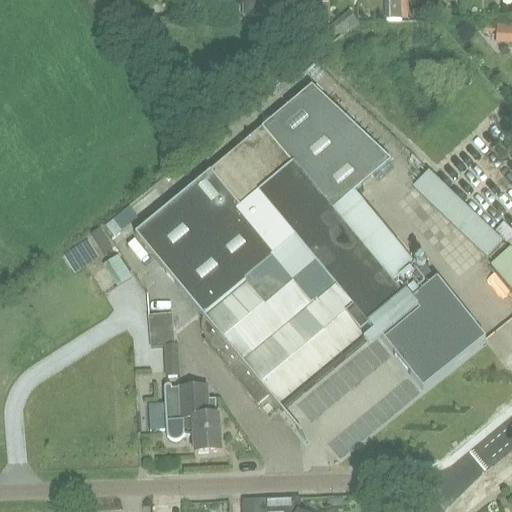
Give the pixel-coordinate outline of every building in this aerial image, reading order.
[(315,22),(315,0),(307,0),(279,0),(279,23),(315,22)] [(276,2),(243,3),(243,19),(277,18),(276,2)] [(329,5),(316,6),(317,26),(320,26),(320,40),(329,40),(329,26),(330,26),(329,5)] [(400,21),(399,10),(383,10),(383,21),(400,21)] [(340,38),(358,25),(349,14),(332,27),(340,38)] [(499,35),(498,40),(511,40),(511,27),(499,27),(499,35)] [(210,175),(137,236),(203,316),(205,315),(206,315),(202,320),(201,324),(201,328),(202,332),(204,336),(207,339),(204,341),(254,402),(253,403),(255,406),(258,404),(257,403),(267,395),(267,396),(279,411),(280,410),(282,413),(366,344),(371,350),(420,309),(413,301),(434,284),(423,270),(427,267),(420,258),(408,267),(386,285),(340,228),(355,215),(345,202),(351,197),(390,165),(312,89),(262,131),(210,175)] [(428,175),(414,190),(487,259),(501,244),(435,181),(428,175)] [(501,233),(511,244),(511,227),(509,225),(501,233)] [(511,253),(496,267),(511,286),(511,253)] [(129,276),(115,254),(101,264),(115,285),(129,276)] [(172,317),(149,319),(152,351),(165,350),(166,379),(180,379),(178,349),(175,349),(172,317)] [(449,394),(466,411),(507,371),(490,354),(449,394)] [(450,392),(477,361),(470,355),(443,386),(450,392)] [(180,391),(172,392),(172,390),(170,388),(168,388),(166,388),(165,390),(164,392),(166,437),(167,440),(169,443),(171,445),(174,446),(178,445),(181,444),(183,441),(184,438),(193,440),(194,456),(220,455),(219,420),(216,420),(215,403),(207,403),(207,390),(180,391)] [(296,511),(296,499),(263,501),(263,511),(296,511)] [(326,511),(342,511),(342,500),(327,500),(326,511)] [(263,511),(263,501),(242,502),(242,511),(263,511)]
